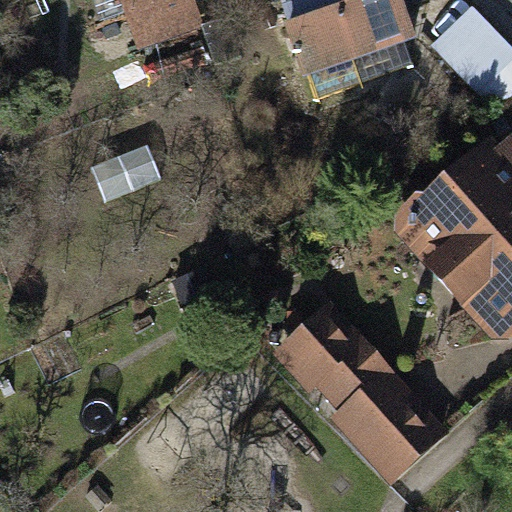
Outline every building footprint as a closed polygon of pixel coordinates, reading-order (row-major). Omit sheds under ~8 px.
[(132,0),(138,16),(184,0),(132,0)] [(284,0),(310,74),(417,37),(404,0),(284,0)] [(511,40),(481,9),(441,48),(502,110),(511,100),(511,40)] [(365,77),(320,85),(325,107),(369,99),(365,77)] [(511,130),(404,228),(511,346),(511,345),(511,130)] [(342,304),(282,355),(392,485),(452,433),(342,304)]
